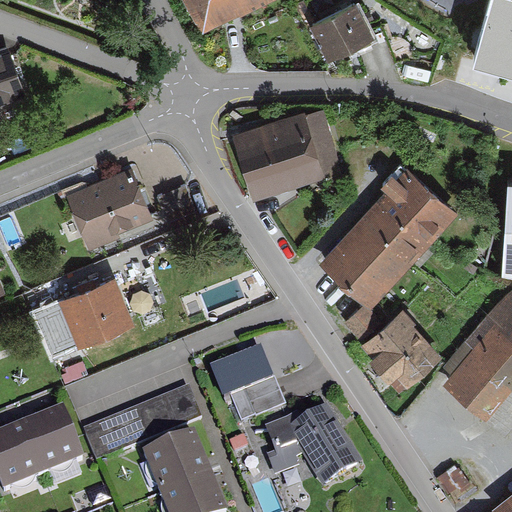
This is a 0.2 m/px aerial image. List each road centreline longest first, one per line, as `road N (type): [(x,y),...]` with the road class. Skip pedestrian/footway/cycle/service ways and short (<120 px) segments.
road 1 (residential): [(187,98),(220,174),(444,511)]
road 2 (residential): [(511,126),(377,90),(188,89)]
road 3 (residential): [(187,98),(0,182)]
road 4 (residential): [(0,19),(188,89)]
